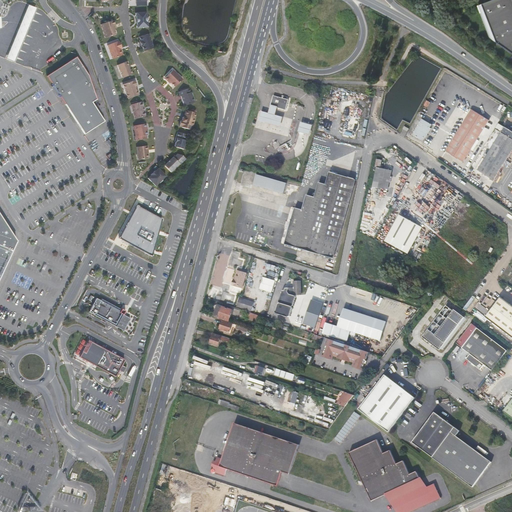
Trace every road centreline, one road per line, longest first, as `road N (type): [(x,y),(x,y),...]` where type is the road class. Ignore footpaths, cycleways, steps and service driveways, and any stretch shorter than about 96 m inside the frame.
road 1 (trunk): [(133,511),(267,7)]
road 2 (primary): [(203,208),(117,511)]
road 3 (unclassified): [(217,240),(319,278),(348,276),(371,151)]
road 4 (trunk): [(203,208),(126,439)]
road 5 (trunk): [(164,0),(167,40),(207,77),(221,103),(203,208)]
road 6 (primary): [(259,0),(203,208)]
road 7 (trunk): [(348,0),(363,40),(347,63),(320,72),(284,57),(267,7)]
road 8 (tertiary): [(121,173),(119,124),(106,85),(83,27),(59,0)]
road 9 (tertiary): [(39,350),(118,195)]
road 10 (unclassified): [(371,151),(383,139),(401,139),(511,217)]
road 11 (secondary): [(369,1),(478,67)]
